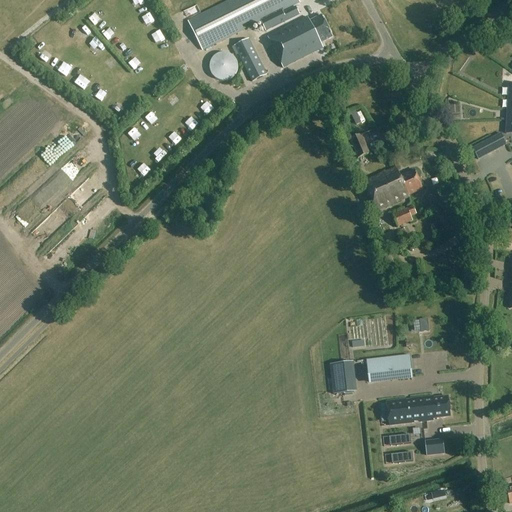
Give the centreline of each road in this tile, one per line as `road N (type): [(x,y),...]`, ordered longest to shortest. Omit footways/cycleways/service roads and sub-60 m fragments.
road 1 (unclassified): [(0,356),(254,105),(314,74),(392,51)]
road 2 (unclassified): [(490,511),(478,379),(486,259),(468,184)]
road 3 (track): [(0,53),(104,134),(113,199),(136,221)]
road 4 (unclassified): [(409,79),(511,3)]
road 5 (unclassified): [(468,184),(409,79)]
